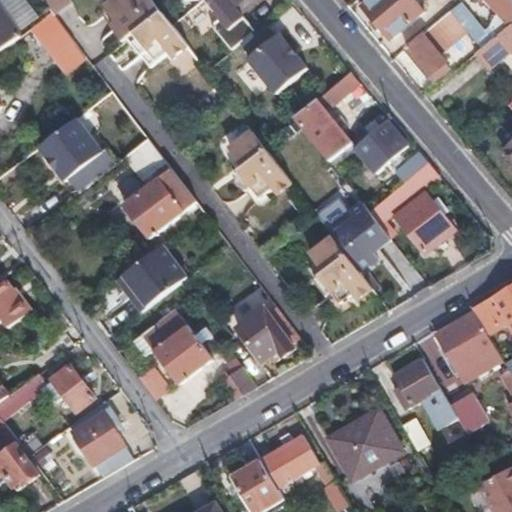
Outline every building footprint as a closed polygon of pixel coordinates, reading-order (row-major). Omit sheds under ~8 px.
[(17,32),(31,21),(16,0),(0,0),(0,53),(21,38),(17,32)] [(50,7),(43,0),(16,0),(31,21),(50,7)] [(69,3),(66,0),(43,0),(50,7),(54,14),(55,14),(69,3)] [(117,0),(108,7),(119,22),(131,39),(166,15),(154,0),(117,0)] [(213,26),(233,50),(245,41),(257,30),(243,13),(237,5),(242,0),(203,0),(220,20),(213,26)] [(257,0),(242,0),(237,5),(243,13),(257,0)] [(424,10),(415,0),(372,0),(365,6),(391,38),(424,10)] [(482,47),(511,22),(511,0),(484,0),(497,14),(496,24),(486,32),(463,4),(452,14),(482,47)] [(200,2),(188,13),(196,22),(208,11),(200,2)] [(66,68),(85,53),(55,14),(54,14),(35,28),(66,68)] [(174,25),(166,15),(131,39),(144,57),(150,65),(153,67),(172,54),(176,59),(191,48),(174,25)] [(131,39),(119,22),(113,26),(126,43),(131,39)] [(511,22),(482,47),(475,55),(488,71),(511,49),(511,48),(504,39),(511,32),(511,22)] [(257,30),(245,41),(253,51),(251,53),(279,88),(308,64),(279,30),(276,32),(266,23),(257,30)] [(448,64),(424,37),(409,50),(434,77),(448,64)] [(139,60),(144,57),(131,39),(126,43),(139,60)] [(361,83),(351,71),(298,117),(333,162),(355,144),(329,111),(361,83)] [(105,155),(79,120),(41,148),(59,173),(63,171),(69,180),(79,194),(117,165),(108,153),(105,155)] [(388,121),(359,147),(381,171),(410,146),(388,121)] [(234,149),(242,161),(247,158),(252,164),(247,168),(237,176),(249,193),(256,187),(265,199),(271,195),(277,190),(281,194),(295,184),(265,144),(256,132),(234,149)] [(167,159),(152,140),(129,157),(146,179),(159,170),(169,163),(167,159)] [(428,163),(420,153),(370,194),(373,197),(379,204),(428,163)] [(247,158),(242,161),(247,168),(252,164),(247,158)] [(169,163),(159,170),(165,178),(175,171),(169,163)] [(440,176),(428,163),(379,204),(370,211),(392,239),(398,234),(387,220),(440,176)] [(63,171),(59,173),(66,182),(69,180),(63,171)] [(175,171),(165,178),(130,205),(154,238),(199,203),(175,171)] [(274,199),(271,195),(265,199),(256,187),(249,193),(259,204),(265,206),(274,199)] [(373,197),(364,204),(370,211),(379,204),(373,197)] [(433,205),(407,227),(428,253),(454,229),(433,205)] [(336,238),(348,254),(369,238),(351,215),(330,231),(336,238)] [(360,299),(374,289),(348,254),(336,238),(314,255),(323,267),(328,265),(332,270),(328,273),(317,282),(330,298),(337,294),(343,303),(349,299),(357,294),(360,299)] [(149,306),(189,277),(164,246),(125,275),(149,306)] [(328,265),(323,267),(328,273),(332,270),(328,265)] [(420,296),(430,289),(414,267),(404,274),(420,296)] [(0,327),(6,323),(12,332),(34,315),(5,278),(2,280),(0,281),(0,327)] [(212,308),(200,292),(186,301),(199,318),(212,308)] [(511,293),(500,301),(511,320),(511,293)] [(353,305),(349,299),(343,303),(337,294),(330,298),(337,308),(343,311),(353,305)] [(502,327),(488,302),(476,308),(479,314),(490,333),(502,327)] [(303,337),(278,306),(271,311),(268,308),(238,330),(264,364),(281,352),(285,357),(297,348),(294,344),(303,337)] [(215,361),(177,309),(145,333),(183,384),(215,361)] [(472,367),(500,350),(490,333),(479,314),(452,330),(454,333),(448,337),(462,360),(467,356),(472,367)] [(449,395),(427,358),(394,379),(402,394),(397,397),(407,413),(433,398),(436,402),(449,395)] [(97,399),(73,367),(56,381),(79,412),(97,399)] [(240,400),(260,389),(245,370),(227,382),(240,400)] [(150,371),(140,379),(158,403),(169,394),(150,371)] [(50,387),(40,375),(11,396),(0,405),(0,413),(7,422),(50,387)] [(0,405),(11,396),(0,382),(0,405)] [(462,418),(456,406),(449,395),(436,402),(431,405),(436,417),(443,414),(450,425),(462,418)] [(462,418),(473,435),(492,423),(475,395),(456,406),(462,418)] [(115,428),(124,423),(116,409),(76,432),(97,467),(109,459),(118,473),(136,462),(119,435),(115,428)] [(405,452),(382,412),(334,440),(358,480),(405,452)] [(20,445),(23,443),(7,422),(0,413),(0,439),(10,453),(20,445)] [(416,451),(430,446),(420,418),(406,423),(416,451)] [(128,429),(124,423),(115,428),(119,435),(128,429)] [(320,465),(323,464),(305,435),(264,459),(266,462),(281,489),(320,465)] [(22,490),(44,473),(20,445),(10,453),(0,461),(0,479),(5,485),(13,479),(22,490)] [(330,460),(323,464),(320,465),(332,486),(342,481),(330,460)] [(268,511),(289,500),(281,489),(266,462),(236,479),(256,511),(268,511)] [(511,511),(511,469),(481,487),(495,511),(511,511)] [(342,481),(332,486),(330,487),(345,510),(356,504),(342,481)] [(223,511),(219,503),(204,511),(223,511)]
